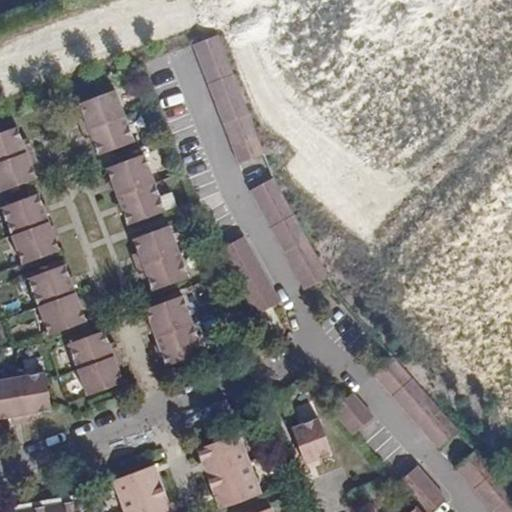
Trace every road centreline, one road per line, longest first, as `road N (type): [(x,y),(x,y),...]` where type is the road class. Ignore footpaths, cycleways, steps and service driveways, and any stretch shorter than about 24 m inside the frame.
road 1 (residential): [(315,338),(223,175),(183,60)]
road 2 (residential): [(315,338),(472,511)]
road 3 (residential): [(159,411),(289,364),(315,338)]
road 4 (residential): [(0,465),(159,411)]
